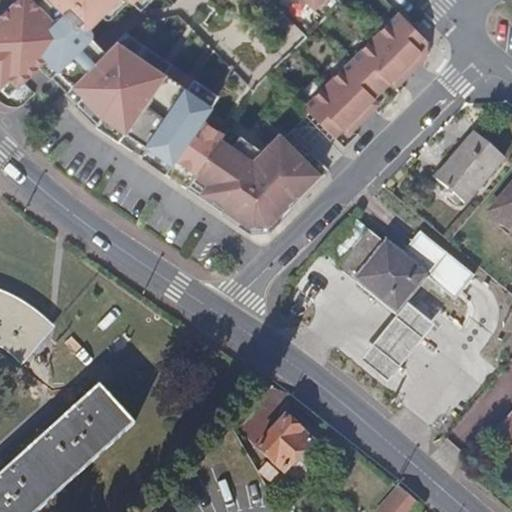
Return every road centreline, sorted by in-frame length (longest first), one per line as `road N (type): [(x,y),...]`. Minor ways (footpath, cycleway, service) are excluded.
road 1 (residential): [(223,317),(238,292),(483,50)]
road 2 (secondary): [(470,511),(292,361),(223,317)]
road 3 (secondary): [(223,317),(88,226),(0,152)]
